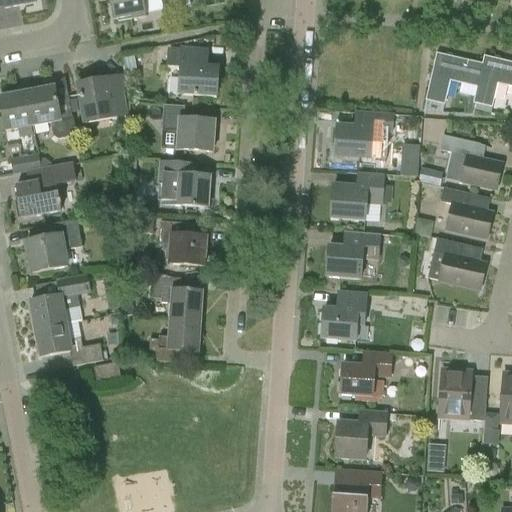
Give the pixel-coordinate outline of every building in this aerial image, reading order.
[(1,0),(4,9),(36,3),(35,0),(1,0)] [(131,17),(132,20),(147,17),(143,0),(109,0),(113,20),(131,17)] [(168,70),(185,71),(183,97),(215,99),(217,69),(205,68),(206,52),(183,50),(182,52),(169,51),(168,70)] [(449,83),(476,89),(481,66),(436,55),(425,102),(444,106),(449,83)] [(511,65),(483,58),(481,66),(476,89),(472,104),(492,109),(497,86),(511,89),(511,65)] [(107,79),(79,84),(87,126),(126,118),(121,93),(110,95),(107,79)] [(68,95),(56,97),(54,88),(27,94),(34,128),(51,125),(54,137),(58,141),(76,137),(68,95)] [(0,102),(6,133),(34,128),(27,94),(0,98),(0,102)] [(162,131),(178,132),(176,152),(211,154),(213,123),(184,121),(185,108),(164,107),(162,131)] [(382,147),(383,133),(390,134),(391,117),(357,114),(356,129),(337,128),(334,156),(372,159),(373,146),(382,147)] [(502,165),(477,160),(480,146),(443,138),(439,152),(451,155),(445,181),(495,193),(502,165)] [(419,177),(421,145),(403,144),(402,176),(419,177)] [(13,176),(27,173),(41,171),(41,170),(38,155),(10,161),(13,176)] [(161,207),(175,208),(207,210),(209,179),(182,177),(183,165),(159,163),(157,186),(159,187),(158,201),(161,202),(161,207)] [(27,173),(29,186),(16,188),(22,220),(62,213),(57,186),(83,181),(81,171),(74,172),(72,164),(41,170),(41,171),(27,173)] [(330,221),(365,223),(366,206),(380,207),(383,178),(357,176),(356,188),(333,186),(330,221)] [(492,215),(466,209),(469,196),(443,190),(440,204),(452,206),(446,232),(486,242),(492,215)] [(419,218),(415,232),(430,236),(435,222),(419,218)] [(53,226),(55,238),(26,244),(32,275),(66,269),(63,252),(82,248),(77,222),(53,226)] [(159,246),(169,246),(168,266),(203,268),(205,239),(194,238),(195,225),(160,223),(159,246)] [(326,278),(360,281),(362,261),(377,262),(379,238),(345,235),(344,249),(329,248),(326,278)] [(479,293),(486,265),(459,259),(462,247),(436,241),(433,254),(445,257),(439,283),(479,293)] [(66,326),(65,325),(82,322),(77,297),(91,295),(88,277),(58,283),(61,298),(30,304),(35,331),(66,326)] [(162,304),(169,305),(168,322),(200,325),(202,295),(191,294),(192,281),(154,278),(153,299),(162,300),(162,304)] [(337,312),(324,311),(322,340),(355,343),(356,327),(363,327),(365,297),(338,295),(337,312)] [(168,322),(167,339),(160,339),(159,341),(151,340),(149,361),(186,364),(187,354),(198,354),(200,325),(168,322)] [(81,339),(68,341),(66,326),(35,331),(40,359),(70,354),(73,368),(103,362),(100,346),(83,349),(81,339)] [(384,382),(373,381),(374,379),(389,380),(391,356),(363,354),(363,367),(342,366),(340,397),(355,398),(355,402),(376,404),(383,396),(384,382)] [(99,382),(120,377),(118,364),(96,368),(99,382)] [(468,422),(468,421),(485,422),(487,395),(470,394),(471,373),(441,371),(437,420),(468,422)] [(499,424),(511,424),(511,375),(502,375),(499,424)] [(359,426),(338,425),(336,461),(365,463),(367,437),(384,438),(385,416),(360,414),(359,426)] [(428,463),(427,472),(444,473),(444,465),(428,463)] [(355,488),(334,486),(331,511),(365,511),(366,500),(380,500),(381,475),(355,473),(355,488)]
